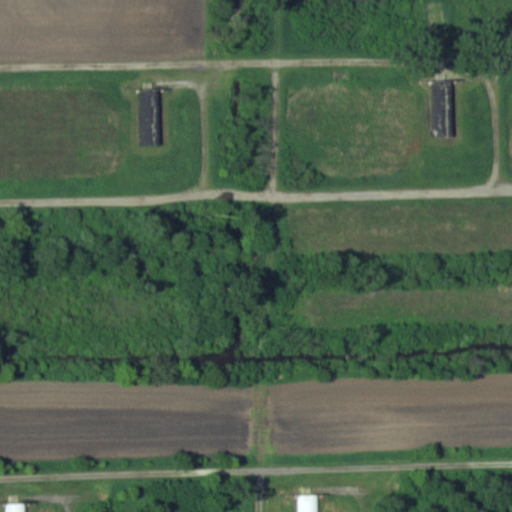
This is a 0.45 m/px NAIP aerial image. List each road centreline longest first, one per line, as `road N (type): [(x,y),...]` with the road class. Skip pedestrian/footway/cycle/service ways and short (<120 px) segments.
road 1 (track): [(258,511),(266,51)]
road 2 (track): [(266,51),(0,58)]
